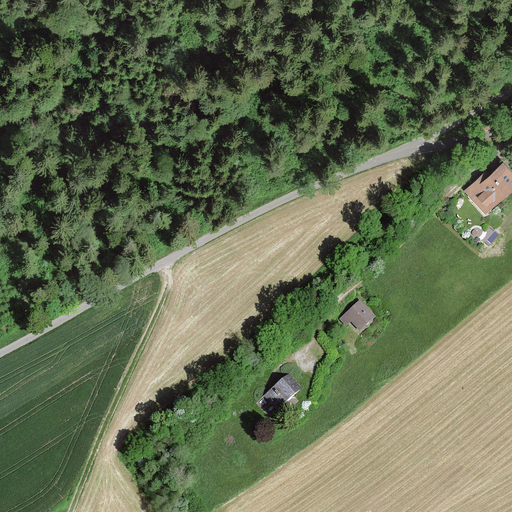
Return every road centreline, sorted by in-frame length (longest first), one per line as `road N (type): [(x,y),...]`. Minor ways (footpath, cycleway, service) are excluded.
road 1 (residential): [(413,145),(290,196),(0,352)]
road 2 (track): [(71,511),(160,304),(165,259)]
